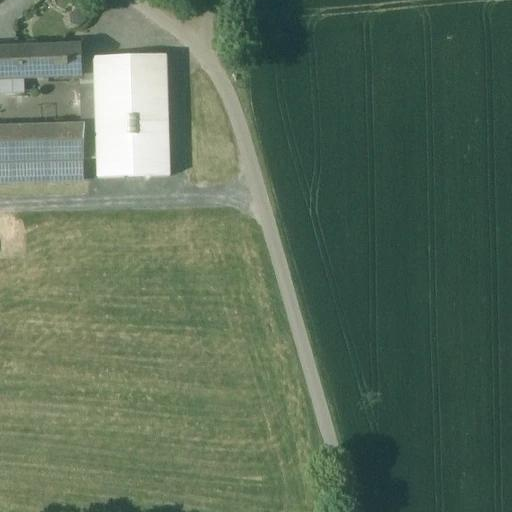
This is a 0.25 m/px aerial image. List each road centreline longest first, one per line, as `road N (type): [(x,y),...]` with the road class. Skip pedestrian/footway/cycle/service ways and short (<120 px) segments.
road 1 (residential): [(134,0),(224,82),(348,511)]
road 2 (track): [(258,196),(0,211)]
